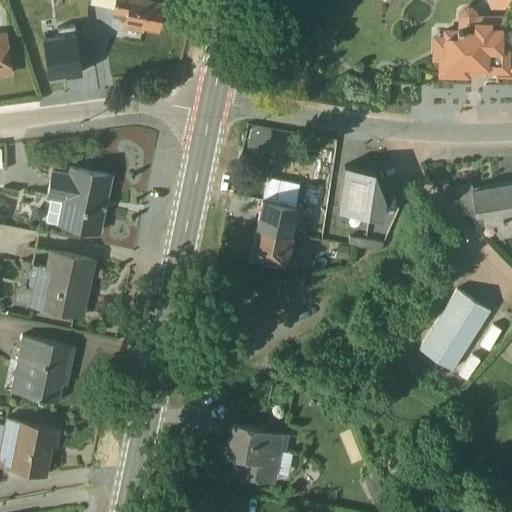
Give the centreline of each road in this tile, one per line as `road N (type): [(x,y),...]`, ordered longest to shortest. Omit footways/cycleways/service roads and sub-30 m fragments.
road 1 (primary): [(126,511),(211,103)]
road 2 (residential): [(211,103),(372,129),(511,131)]
road 3 (unclassified): [(0,124),(211,103)]
